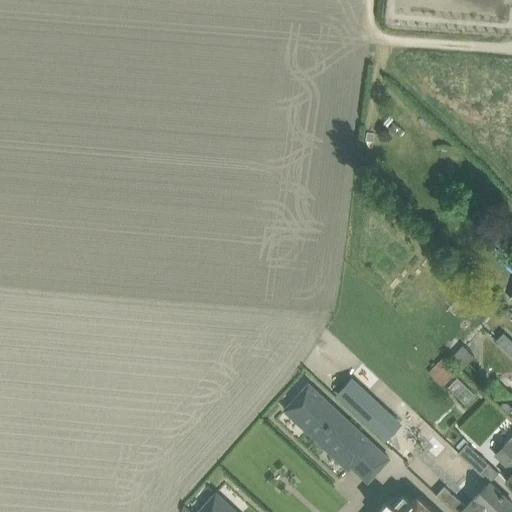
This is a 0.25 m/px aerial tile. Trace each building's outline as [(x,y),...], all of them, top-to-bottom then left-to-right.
[(456,371),(443,358),(428,372),(442,385),(456,371)] [(445,389),(463,406),(477,392),(458,375),(445,389)] [(337,395),(385,439),(400,423),(352,379),(337,395)] [(308,383),(283,410),(348,469),(351,466),(367,481),(389,458),(308,383)] [(401,420),(412,409),(392,390),(381,401),(401,420)] [(432,428),(412,409),(401,420),(400,421),(410,431),(405,436),(415,446),(432,428)] [(511,434),(495,453),(505,463),(511,469),(511,475),(507,481),(511,485),(511,434)] [(498,473),(466,443),(458,452),(490,482),(498,473)] [(507,511),(511,507),(511,502),(490,482),(467,507),(445,486),(437,495),(455,511),(507,511)] [(237,511),(216,492),(197,511),(237,511)] [(434,511),(417,496),(402,511),(400,511),(387,500),(375,511),(434,511)]
